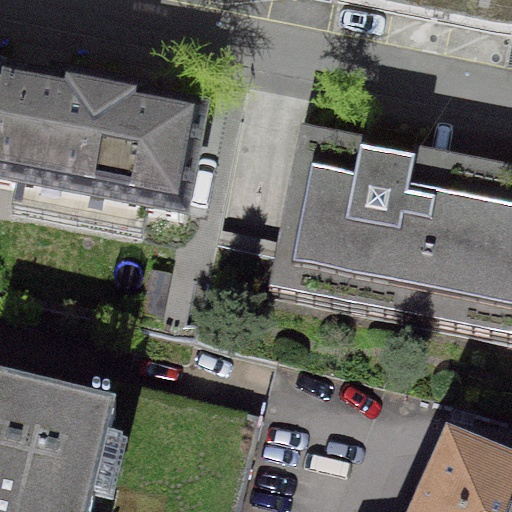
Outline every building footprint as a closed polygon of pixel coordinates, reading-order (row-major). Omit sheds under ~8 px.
[(511,0),(344,0),(511,33),(511,0)] [(10,79),(6,78),(0,109),(0,188),(15,191),(12,205),(44,211),(47,197),(117,210),(114,225),(146,231),(149,216),(182,223),(201,122),(142,111),(143,104),(103,96),(62,89),(61,95),(8,85),(10,79)] [(269,299),(511,347),(511,177),(415,158),(411,175),(364,165),(367,148),(301,135),(269,299)] [(241,511),(263,423),(123,390),(115,420),(93,511),(241,511)] [(93,511),(115,420),(0,392),(0,511),(93,511)] [(511,511),(511,483),(452,459),(428,511),(511,511)]
